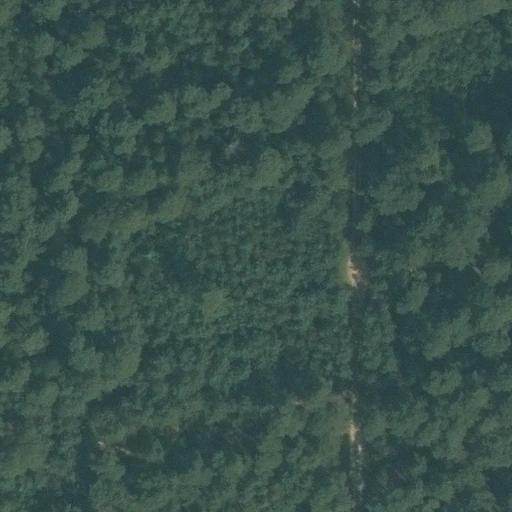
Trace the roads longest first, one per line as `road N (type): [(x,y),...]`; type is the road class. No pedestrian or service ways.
road 1 (track): [(357,0),(356,248)]
road 2 (track): [(356,248),(351,399)]
